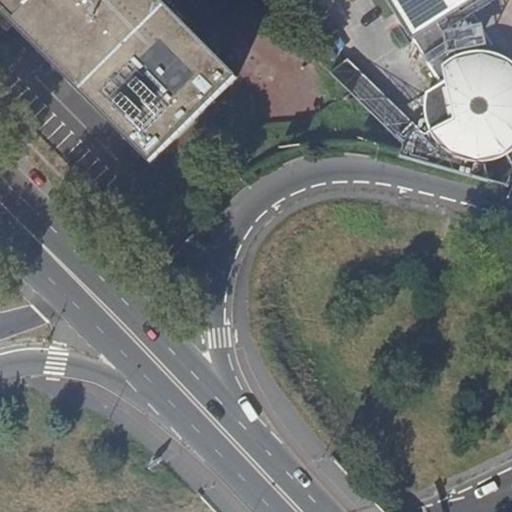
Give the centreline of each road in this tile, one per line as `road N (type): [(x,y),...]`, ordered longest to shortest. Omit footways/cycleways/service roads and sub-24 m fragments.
road 1 (primary): [(222,401),(216,337),(226,260),(256,207),(304,179),(350,174),(400,179),(511,213)]
road 2 (primary): [(222,401),(0,176)]
road 3 (primary): [(0,231),(162,395)]
road 4 (primary): [(0,368),(56,361),(162,395)]
road 5 (primary): [(162,395),(273,511)]
road 6 (primary): [(320,511),(222,401)]
